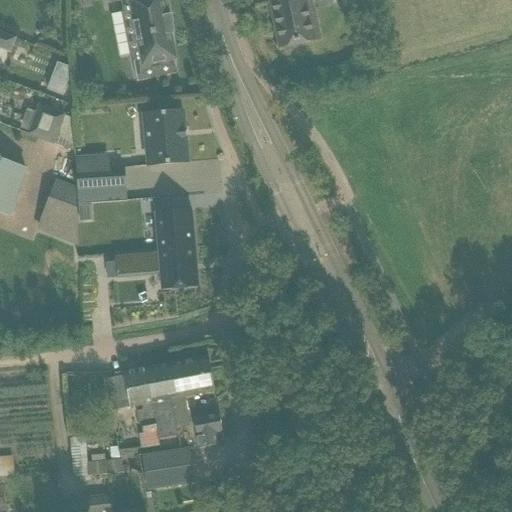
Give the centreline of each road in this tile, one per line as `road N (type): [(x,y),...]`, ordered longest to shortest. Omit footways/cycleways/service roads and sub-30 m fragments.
road 1 (unclassified): [(226,325),(260,511)]
road 2 (unclassified): [(43,359),(226,325)]
road 3 (tertiary): [(292,228),(349,342),(376,376)]
road 4 (tertiary): [(376,376),(372,348),(308,221)]
road 5 (tertiary): [(439,511),(376,376)]
road 6 (tertiary): [(257,136),(218,0)]
road 7 (unclassified): [(226,325),(235,257),(269,229),(292,228)]
